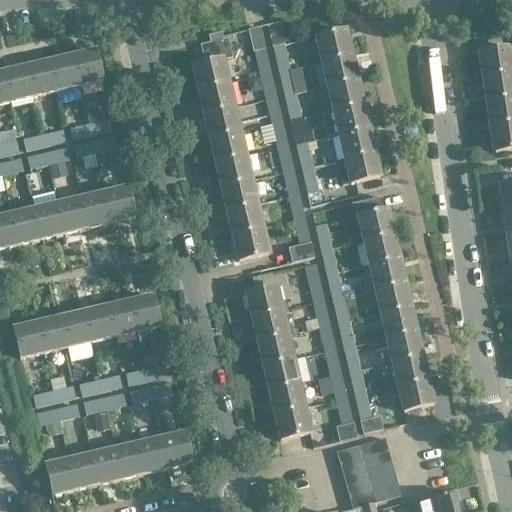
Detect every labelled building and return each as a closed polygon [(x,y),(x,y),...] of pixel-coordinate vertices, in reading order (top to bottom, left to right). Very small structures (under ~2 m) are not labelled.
[(271,49),(283,46),(278,25),(266,27),(271,49)] [(252,54),(264,51),(258,29),(247,32),(252,54)] [(314,39),(320,64),(349,57),(343,32),(314,39)] [(191,68),(197,92),(227,85),(221,62),(231,60),(227,40),(222,41),(220,34),(207,37),(209,44),(199,47),(203,65),(191,68)] [(283,46),(271,49),(277,74),(288,71),(283,46)] [(484,80),(511,76),(511,50),(480,55),(484,80)] [(264,51),(252,54),(257,78),(269,75),(264,51)] [(71,57),(78,89),(102,83),(94,52),(71,57)] [(48,63),(55,94),(78,89),(71,57),(48,63)] [(355,81),(349,57),(320,64),(326,88),(355,81)] [(24,68),(32,100),(55,94),(48,63),(24,68)] [(1,74),(8,105),(32,100),(24,68),(1,74)] [(282,98),(294,95),(288,71),(277,74),(282,98)] [(0,74),(0,107),(8,105),(1,74),(0,74)] [(269,75),(257,78),(263,103),(275,100),(269,75)] [(511,76),(484,80),(488,105),(511,101),(511,76)] [(361,106),(355,81),(326,88),(331,113),(361,106)] [(197,92),(203,117),(233,110),(227,85),(197,92)] [(178,94),(183,122),(199,119),(194,91),(178,94)] [(288,123),(300,120),(294,95),(282,98),(288,123)] [(269,127),(281,124),(275,100),(263,103),(269,127)] [(511,101),(488,105),(491,130),(511,126),(511,101)] [(366,130),(361,106),(331,113),(337,137),(366,130)] [(238,134),(233,110),(203,117),(208,141),(238,134)] [(300,120),(288,123),(294,147),(306,144),(300,120)] [(87,126),(90,138),(111,133),(108,122),(87,126)] [(281,124),(269,127),(275,151),(286,149),(281,124)] [(90,138),(87,126),(68,131),(71,142),(90,138)] [(511,126),(491,130),(495,155),(511,152),(511,126)] [(372,154),(366,130),(337,137),(343,161),(372,154)] [(0,159),(18,155),(14,139),(17,139),(15,132),(0,134),(0,159)] [(40,137),(43,149),(64,144),(62,132),(40,137)] [(244,159),(238,134),(208,141),(214,165),(244,159)] [(25,153),(43,149),(40,137),(22,142),(25,153)] [(91,145),(94,157),(115,152),(112,140),(91,145)] [(306,144),(294,147),(300,171),(311,169),(306,144)] [(94,157),(91,145),(72,149),(75,161),(94,157)] [(286,149),(275,151),(280,176),(292,173),(286,149)] [(45,156),(47,167),(69,162),(66,151),(45,156)] [(372,154),(343,161),(349,186),(378,179),(372,154)] [(47,167),(45,156),(26,160),(29,172),(47,167)] [(250,183),(244,159),(214,165),(220,190),(250,183)] [(0,166),(0,176),(1,178),(22,174),(20,162),(0,166)] [(322,165),(330,195),(343,191),(335,162),(322,165)] [(311,169),(300,171),(308,208),(327,203),(324,191),(317,193),(311,169)] [(292,173),(280,176),(286,200),(298,198),(292,173)] [(225,214),(255,207),(250,183),(220,190),(225,214)] [(503,212),(511,210),(511,184),(500,187),(503,212)] [(103,194),(110,226),(134,220),(126,189),(103,194)] [(79,200),(87,232),(110,226),(103,194),(79,200)] [(298,198),(286,200),(292,225),(304,222),(298,198)] [(356,219),(362,243),(392,237),(386,212),(381,213),(378,201),(380,201),(379,199),(350,206),(350,208),(352,207),(355,220),(356,219)] [(56,205),(64,237),(87,232),(79,200),(56,205)] [(33,211),(40,243),(64,237),(56,205),(33,211)] [(261,232),(255,207),(225,214),(231,239),(261,232)] [(511,210),(503,212),(507,237),(511,236),(511,210)] [(9,217),(17,248),(40,243),(33,211),(9,217)] [(331,251),(322,214),(310,217),(319,254),(331,251)] [(0,252),(17,248),(9,217),(0,218),(0,252)] [(304,222),(292,225),(297,248),(287,251),(290,266),(313,260),(309,245),(304,222)] [(261,232),(231,239),(237,263),(267,256),(261,232)] [(397,261),(392,237),(362,243),(368,268),(397,261)] [(337,275),(331,251),(319,254),(325,278),(337,275)] [(397,261),(368,268),(374,292),(403,285),(397,261)] [(346,286),(368,278),(363,264),(341,271),(346,286)] [(325,278),(330,302),(343,299),(337,275),(325,278)] [(312,307),(324,304),(318,278),(306,281),(312,307)] [(403,285),(374,292),(379,316),(409,309),(403,285)] [(245,296),(251,321),(280,314),(288,312),(286,302),(277,304),(274,290),(245,296)] [(372,292),(353,292),(354,309),(373,309),(372,292)] [(129,304),(136,334),(159,329),(152,299),(129,304)] [(336,326),(348,324),(343,299),(330,302),(336,326)] [(105,309),(112,340),(136,334),(129,304),(105,309)] [(312,307),(318,332),(329,329),(324,304),(312,307)] [(82,315),(89,345),(112,340),(105,309),(82,315)] [(385,341),(415,334),(409,309),(379,316),(385,341)] [(251,321),(257,346),(286,339),(293,338),(290,327),(283,329),(280,314),(251,321)] [(59,320),(66,351),(89,345),(82,315),(59,320)] [(59,320),(35,326),(42,356),(66,351),(59,320)] [(342,351),(354,348),(348,324),(336,326),(342,351)] [(42,356),(35,326),(12,331),(19,362),(42,356)] [(329,329),(318,332),(323,357),(335,354),(329,329)] [(420,358),(415,334),(385,341),(391,365),(420,358)] [(257,346),(262,371),(291,364),(286,339),(257,346)] [(354,348),(342,351),(347,375),(360,372),(354,348)] [(323,357),(329,381),(341,379),(335,354),(323,357)] [(426,382),(420,358),(391,365),(397,389),(426,382)] [(297,389),(291,364),(262,371),(268,396),(297,389)] [(144,372),(147,383),(167,379),(164,367),(144,372)] [(147,383),(144,372),(124,376),(127,388),(147,383)] [(360,372),(347,375),(353,399),(366,396),(360,372)] [(98,383),(100,394),(121,389),(118,378),(98,383)] [(329,381),(335,406),(347,404),(341,379),(329,381)] [(426,382),(397,389),(403,414),(432,407),(426,382)] [(100,394),(98,383),(78,387),(81,399),(100,394)] [(149,390),(151,402),(171,397),(168,386),(149,390)] [(51,393),(54,405),(74,400),(71,389),(51,393)] [(297,389),(268,396),(274,420),(303,414),(297,389)] [(151,402),(149,390),(129,395),(131,407),(151,402)] [(54,405),(51,393),(32,398),(34,410),(54,405)] [(102,401),(105,413),(125,408),(122,396),(102,401)] [(371,420),(366,396),(353,399),(359,423),(362,436),(382,431),(379,418),(371,420)] [(105,413),(102,401),(82,406),(85,417),(105,413)] [(340,429),(352,426),(347,404),(335,406),(340,429)] [(55,412),(58,424),(78,419),(76,407),(55,412)] [(58,424),(55,412),(36,417),(39,428),(58,424)] [(308,436),(303,414),(274,420),(279,443),(308,436)] [(160,440),(167,471),(191,465),(184,434),(160,440)] [(137,445),(144,476),(167,471),(160,440),(137,445)] [(362,459),(386,452),(383,441),(359,447),(362,459)] [(114,451),(121,482),(144,476),(137,445),(114,451)] [(334,454),(337,465),(362,459),(359,447),(334,454)] [(90,456),(98,487),(121,482),(114,451),(90,456)] [(386,452),(362,459),(365,470),(389,463),(386,452)] [(67,462),(75,493),(98,487),(90,456),(67,462)] [(337,465),(341,477),(365,470),(362,459),(337,465)] [(75,493),(67,462),(43,467),(51,498),(75,493)] [(392,475),(389,463),(365,470),(368,481),(392,475)] [(344,488),(368,481),(365,470),(341,477),(344,488)] [(395,487),(392,475),(368,481),(371,493),(395,487)] [(344,488),(347,500),(371,493),(368,481),(344,488)] [(395,487),(371,493),(375,505),(399,499),(395,487)] [(375,505),(371,493),(347,500),(349,511),(353,511),(361,510),(373,506),(375,505)] [(460,511),(456,496),(416,507),(417,511),(460,511)]
